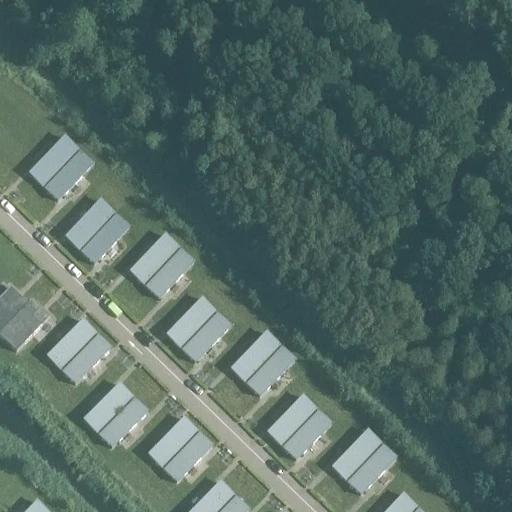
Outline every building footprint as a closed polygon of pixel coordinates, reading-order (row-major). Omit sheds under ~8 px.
[(65,139),(28,176),(43,190),(79,153),(65,139)] [(79,153),(43,190),(58,205),(94,167),(79,153)] [(101,203),(65,240),(79,254),(116,217),(101,203)] [(116,217),(79,254),(94,268),(130,231),(116,217)] [(166,237),(129,274),(144,288),(180,251),(166,237)] [(180,251),(144,288),(159,303),(195,265),(180,251)] [(0,335),(27,306),(10,290),(0,299),(0,335)] [(202,301),(165,338),(180,352),(216,314),(202,301)] [(0,338),(16,354),(49,319),(31,302),(27,306),(0,335),(0,338)] [(216,314),(180,352),(195,366),(231,329),(216,314)] [(83,322),(46,359),(61,374),(97,336),(83,322)] [(266,335),(230,372),(245,386),(281,349),(266,335)] [(97,336),(61,374),(76,388),(112,350),(97,336)] [(281,349),(245,386),(259,400),(296,363),(281,349)] [(119,386),(83,423),(97,437),(134,400),(119,386)] [(303,399),(267,436),(281,450),(318,413),(303,399)] [(134,400),(97,437),(112,451),(148,414),(134,400)] [(318,413),(281,450),(296,464),(332,427),(318,413)] [(184,421),(147,458),(162,472),(198,435),(184,421)] [(368,433),(331,470),(346,485),(382,447),(368,433)] [(198,435),(162,472),(177,486),(213,449),(198,435)] [(382,447),(346,485),(361,499),(397,461),(382,447)] [(221,484),(193,511),(221,511),(236,497),(221,484)] [(236,497),(221,511),(249,511),(250,511),(236,497)] [(403,497),(388,511),(416,511),(418,511),(403,497)] [(45,511),(37,503),(28,511),(45,511)]
